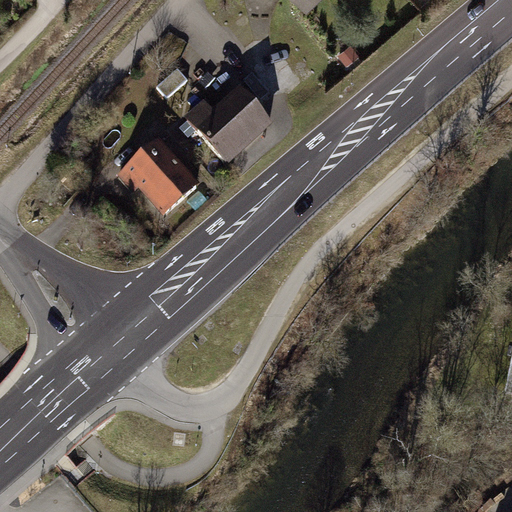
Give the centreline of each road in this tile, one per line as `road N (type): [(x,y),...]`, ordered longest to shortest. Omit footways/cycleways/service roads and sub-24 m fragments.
road 1 (primary): [(511,0),(110,351)]
road 2 (unclassified): [(0,225),(110,351)]
road 3 (primary): [(110,351),(0,452)]
